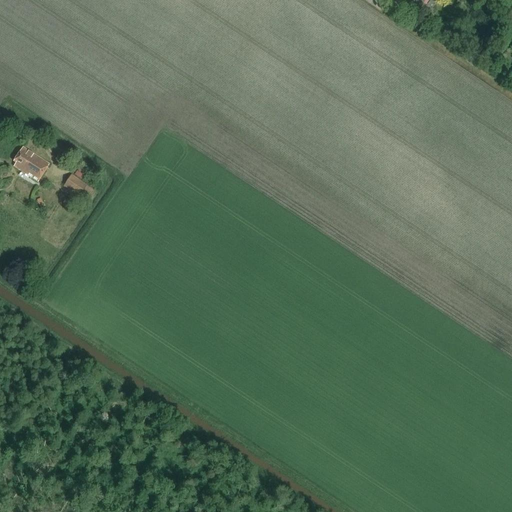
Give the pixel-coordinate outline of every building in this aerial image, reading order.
[(422,4),(424,0),(400,0),(400,1),(413,11),(414,10),(419,13),(421,14),(423,14),(426,9),(426,7),(424,6),(422,4)] [(23,173),(38,183),(49,165),(23,148),(13,163),(16,164),(13,168),(22,174),(23,173)] [(80,168),(78,172),(84,176),(87,172),(80,168)] [(70,174),(62,186),(86,201),(94,188),(70,174)] [(37,200),(41,209),(46,207),(44,204),(43,204),(41,199),(37,200)]
